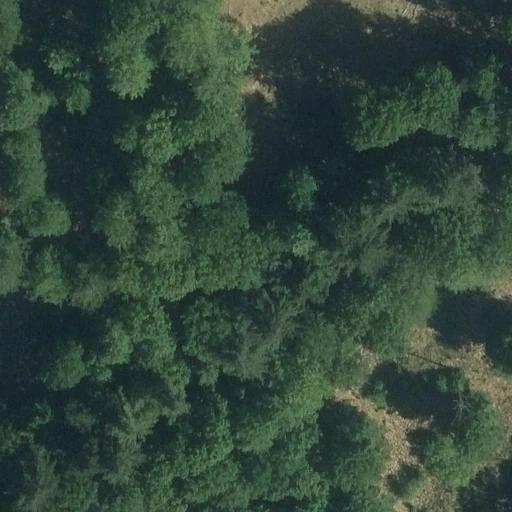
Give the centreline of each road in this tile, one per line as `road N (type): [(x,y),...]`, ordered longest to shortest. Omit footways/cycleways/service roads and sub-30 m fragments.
road 1 (track): [(24,511),(511,121)]
road 2 (track): [(205,368),(192,310),(162,0)]
road 3 (track): [(0,251),(192,310)]
